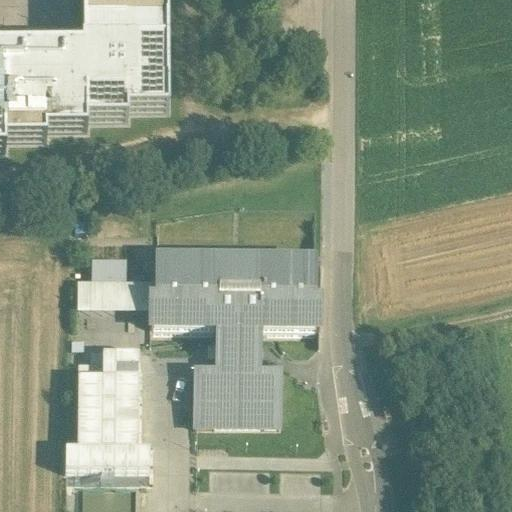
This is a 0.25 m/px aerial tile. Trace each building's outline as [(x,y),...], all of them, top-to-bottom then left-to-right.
[(81,52),(0,53),(0,153),(2,154),(2,144),(44,143),(44,135),(85,134),(84,124),(125,124),(125,115),(166,115),(164,0),(81,0),(82,46),(81,45),(81,46),(81,52)] [(313,265),(156,262),(155,302),(149,302),(149,334),(215,335),(215,352),(207,352),(206,361),(215,361),(215,378),(194,378),(193,434),(278,435),(279,379),(258,379),(259,335),(318,336),(319,305),(309,304),(309,296),(313,296),(313,265)] [(125,268),(91,268),(90,293),(124,293),(125,268)] [(79,320),(80,338),(100,337),(100,319),(79,320)] [(139,455),(139,359),(101,359),(101,371),(77,371),(77,454),(66,454),(66,488),(150,488),(151,455),(139,455)]
